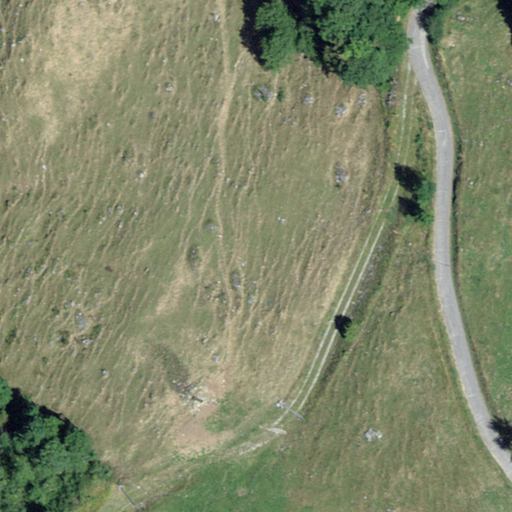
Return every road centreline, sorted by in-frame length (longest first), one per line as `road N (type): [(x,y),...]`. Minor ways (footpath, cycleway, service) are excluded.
road 1 (track): [(125,511),(146,492),(266,447),(300,402),(402,163),(417,50)]
road 2 (unclassified): [(511,473),(484,429),(444,293),(445,160),(417,50),(431,0)]
